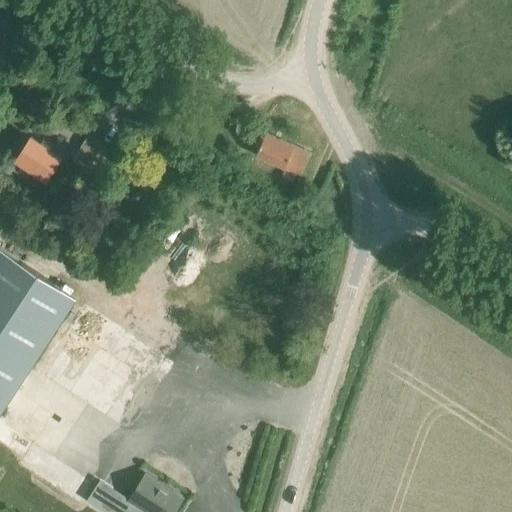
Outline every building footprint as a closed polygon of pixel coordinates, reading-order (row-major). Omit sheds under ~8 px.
[(250,139),(249,142),(259,146),(255,153),(284,166),(296,171),(300,173),(309,153),(255,129),(250,139)] [(88,135),(71,160),(93,175),(109,149),(88,135)] [(15,160),(45,180),(61,156),(30,137),(15,160)] [(144,191),(153,177),(119,156),(111,169),(144,191)] [(284,166),(280,175),(292,180),(296,171),(284,166)] [(0,249),(0,412),(75,298),(0,249)] [(156,412),(185,365),(94,309),(87,321),(92,324),(80,343),(82,344),(72,360),(156,412)] [(143,443),(159,419),(65,354),(48,377),(143,443)] [(45,451),(39,459),(78,486),(83,478),(45,451)] [(34,460),(25,474),(82,508),(91,493),(34,460)] [(146,511),(173,511),(181,499),(144,475),(129,499),(148,511),(146,511)]
